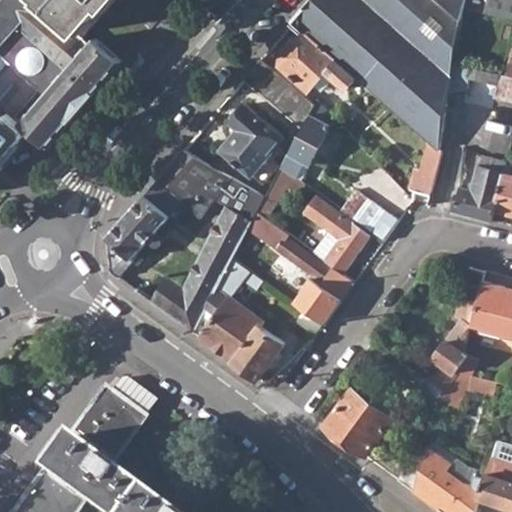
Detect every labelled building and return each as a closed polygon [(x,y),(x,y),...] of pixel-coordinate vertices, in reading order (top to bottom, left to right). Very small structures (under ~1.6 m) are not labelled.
[(46,95),(93,44),(83,35),(43,0),(0,0),(0,101),(12,112),(23,122),(46,95)] [(43,0),(83,35),(97,19),(111,0),(43,0)] [(431,135),(440,143),(453,56),(459,17),(460,13),(444,0),(310,0),(295,18),(309,30),(358,73),(423,131),(425,130),(431,135)] [(487,8),(489,0),(444,0),(460,13),(459,17),(478,22),(482,7),(487,8)] [(511,0),(496,0),(494,10),(511,14),(511,0)] [(348,84),(358,73),(309,30),(281,61),(310,87),(328,68),(348,84)] [(41,139),(49,147),(123,61),(113,52),(98,39),(93,44),(46,95),(23,122),(30,129),(41,139)] [(129,74),(133,78),(147,61),(139,54),(125,71),(129,74)] [(245,77),(304,124),(311,110),(317,99),(262,57),(245,77)] [(454,80),(467,86),(470,81),(489,86),(493,70),(474,65),(474,62),(459,57),(454,80)] [(282,164),(300,176),(305,170),(339,114),(322,94),(317,99),(311,110),(304,124),(282,164)] [(221,148),(251,173),(284,134),(248,102),(233,120),(239,126),(221,148)] [(0,121),(0,163),(30,129),(23,122),(12,112),(2,123),(0,121)] [(429,194),(435,173),(443,146),(440,143),(431,135),(423,165),(415,171),(410,189),(429,194)] [(230,205),(254,217),(256,213),(259,209),(267,193),(201,158),(185,147),(162,173),(192,198),(189,203),(203,215),(218,199),(230,205)] [(454,210),(490,219),(493,209),(502,172),(505,161),(482,155),(471,190),(461,187),(454,210)] [(259,209),(270,214),(288,182),(300,191),(307,181),(300,176),(282,164),(267,193),(259,209)] [(493,209),(511,213),(511,175),(502,172),(493,209)] [(113,271),(120,276),(136,257),(134,255),(182,200),(157,179),(109,236),(113,271)] [(400,218),(355,186),(341,206),(385,238),(400,218)] [(373,233),(319,193),(307,210),(330,228),(314,250),(336,266),(343,272),(373,233)] [(230,205),(184,286),(183,288),(207,306),(233,256),(240,244),(249,226),(254,217),(230,205)] [(249,226),(274,244),(291,257),(325,281),(333,270),(256,213),(254,217),(249,226)] [(194,330),(234,358),(260,323),(264,318),(232,295),(244,279),(257,289),(265,279),(233,256),(207,306),(194,330)] [(428,377),(444,388),(454,375),(471,352),(467,350),(472,327),(483,279),(485,269),(470,265),(458,313),(461,321),(436,356),(441,360),(428,377)] [(336,266),(333,270),(325,281),(333,287),(343,272),(336,266)] [(194,330),(207,306),(183,288),(184,286),(168,277),(153,300),(194,330)] [(511,286),(483,279),(472,327),(511,337),(511,286)] [(324,322),(304,308),(295,320),(315,335),(324,322)] [(285,342),(260,323),(234,358),(259,377),(285,342)] [(184,511),(116,462),(161,399),(128,375),(116,391),(109,385),(15,511),(184,511)] [(438,397),(460,406),(471,381),(454,375),(444,388),(438,397)] [(436,399),(438,397),(444,388),(428,377),(421,387),(436,399)] [(325,425),(366,454),(392,419),(351,389),(325,425)] [(485,478),(480,497),(511,506),(511,444),(495,439),(485,478)] [(485,478),(476,474),(473,481),(464,480),(449,469),(454,463),(428,445),(426,454),(415,490),(445,511),(475,511),(480,497),(485,478)] [(408,449),(403,467),(400,479),(415,490),(426,454),(408,449)] [(380,465),(400,479),(403,467),(387,454),(380,465)] [(459,457),(454,463),(449,469),(464,480),(473,481),(476,474),(477,468),(459,457)]
